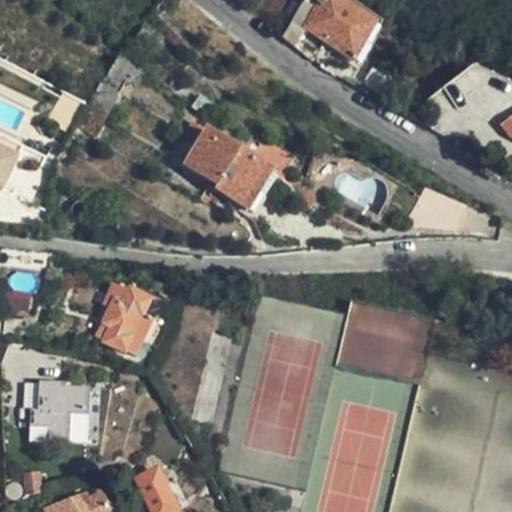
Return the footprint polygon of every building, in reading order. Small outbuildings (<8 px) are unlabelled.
[(334,0),(321,0),(316,11),(305,28),(352,60),(372,26),(334,0)] [(305,28),(316,11),(303,3),(289,27),(302,34),(305,28)] [(140,79),(119,65),(118,66),(107,83),(125,94),(129,88),(133,90),(140,79)] [(511,97),(462,78),(438,95),(460,126),(511,146),(511,97)] [(107,83),(103,89),(120,101),(125,94),(107,83)] [(103,89),(89,111),(106,122),(120,101),(103,89)] [(86,116),(76,132),(92,142),(102,127),(86,116)] [(199,149),(209,133),(195,124),(185,140),(199,149)] [(279,175),(209,133),(199,149),(187,167),(219,186),(217,190),(250,210),(264,187),(271,191),(279,175)] [(0,190),(20,149),(0,139),(0,151),(5,154),(0,164),(0,190)] [(456,227),(466,205),(427,189),(408,221),(456,227)] [(0,266),(48,271),(48,255),(28,252),(4,249),(0,250),(0,266)] [(137,313),(143,316),(149,301),(129,291),(123,304),(115,300),(103,325),(111,330),(105,342),(127,352),(134,336),(129,335),(137,313)] [(134,336),(143,316),(137,313),(129,335),(134,336)] [(65,380),(38,381),(40,435),(51,435),(51,443),(74,442),(73,413),(91,413),(90,384),(65,385),(65,380)] [(99,385),(90,384),(91,413),(73,413),(74,442),(102,441),(99,385)] [(39,493),(37,474),(24,475),(26,495),(39,493)] [(175,511),(155,474),(137,483),(152,511),(175,511)] [(46,511),(111,511),(99,494),(82,506),(77,498),(46,510),(46,511)]
